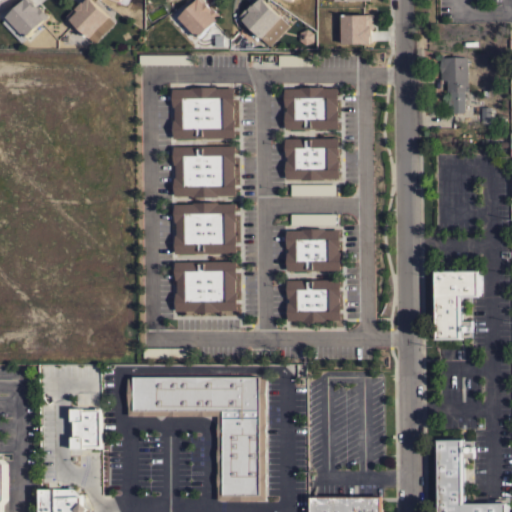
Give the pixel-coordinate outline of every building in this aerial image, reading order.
[(22,42),(2,22),(7,17),(6,16),(22,0),(32,0),(38,6),(38,5),(49,16),(22,42)] [(89,37),(66,15),(76,4),(78,6),(82,1),(83,2),(85,0),(91,0),(109,16),(89,37)] [(178,17),(195,0),(202,0),(204,2),(205,2),(210,7),(211,5),(221,16),(217,20),(216,19),(204,31),(205,32),(200,37),(199,36),(198,37),(178,17)] [(270,46),(261,37),(239,16),(249,5),(251,6),(255,2),(256,3),(259,0),(263,0),(290,25),(270,46)] [(342,14),(374,14),(374,30),(372,30),(372,43),(366,43),(342,43),(342,14)] [(300,32),(307,29),(314,33),(312,42),(305,44),(298,40),(300,32)] [(468,91),(464,91),(464,112),(448,112),(448,93),(449,93),(449,91),(447,91),(447,79),(441,79),(441,57),(468,57),(468,91)] [(338,88),(338,130),(284,130),(284,87),(338,88)] [(234,89),(235,138),(172,139),(172,90),(234,89)] [(490,110),(494,109),(494,119),(490,119),(490,120),(489,120),(489,123),(482,123),(482,120),(481,120),(481,107),(490,106),(490,110)] [(339,138),(339,181),(285,181),(285,138),(339,138)] [(235,146),(235,196),(173,196),(173,147),(235,146)] [(235,205),(236,254),(174,255),(173,205),(235,205)] [(286,231),(339,231),(340,271),(286,271),(286,231)] [(237,264),(237,314),(174,314),(174,264),(237,264)] [(436,302),(435,302),(435,270),(481,269),(482,296),(472,297),(472,302),(463,302),(463,320),(472,320),(472,337),(469,337),(469,334),(463,334),(463,339),(436,339),(436,302)] [(286,281),(340,281),(340,321),(287,321),(286,281)] [(267,408),(266,408),(266,423),(267,436),(266,436),(266,448),(267,448),(267,461),(266,461),(266,473),(266,486),(266,500),(258,500),(226,501),(226,500),(218,500),(218,486),(217,486),(217,473),(218,473),(218,415),(129,416),(128,378),(134,378),(134,377),(260,376),(260,378),(267,378),(267,408)] [(72,436),(72,421),(71,421),(71,408),(84,408),(84,409),(96,409),(96,407),(101,407),(101,445),(102,445),(102,448),(96,448),(96,447),(84,447),(84,448),(72,448),(72,436)] [(438,511),(438,439),(465,439),(465,440),(474,440),(474,457),(465,457),(466,501),(506,500),(506,496),(509,496),(509,511),(438,511)] [(0,511),(0,458),(3,458),(8,463),(8,499),(4,504),(4,511),(0,511)] [(40,511),(40,488),(56,487),(56,489),(74,488),(80,494),(84,494),(85,505),(88,508),(84,511),(40,511)] [(310,511),(310,495),(383,495),(383,511),(310,511)]
